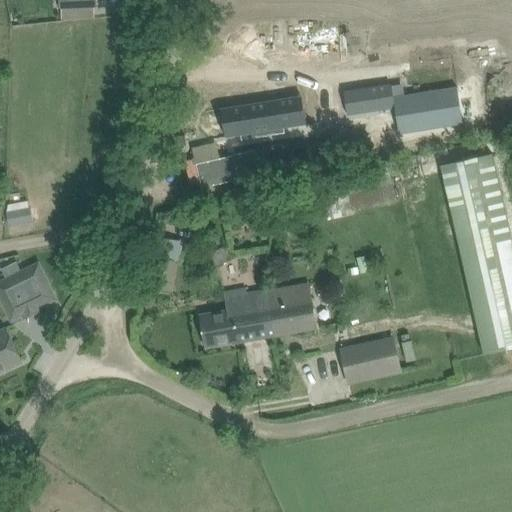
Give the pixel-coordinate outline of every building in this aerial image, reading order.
[(393,98),(391,84),(344,92),(348,115),(395,108),(393,98)] [(457,87),(393,98),(395,108),(399,134),(463,123),(457,87)] [(301,96),(221,110),(225,138),(306,124),(301,96)] [(185,135),(177,135),(178,145),(186,144),(185,135)] [(511,240),(493,155),(442,167),(483,354),(511,348),(511,240)] [(247,164),(188,176),(193,200),(251,188),(247,164)] [(346,209),(394,198),(388,173),(340,185),(346,209)] [(236,217),(251,214),(252,217),(274,213),(272,198),(250,202),(249,193),(232,196),(236,217)] [(6,205),(9,226),(33,222),(31,207),(23,208),(22,202),(6,205)] [(153,289),(168,292),(174,259),(158,257),(153,289)] [(3,280),(0,281),(0,301),(11,322),(22,316),(24,319),(29,317),(43,310),(41,307),(47,304),(57,299),(47,282),(45,278),(37,264),(21,272),(17,262),(2,269),(7,279),(3,280)] [(307,282),(264,290),(267,305),(269,304),(274,334),(315,327),(307,282)] [(267,305),(264,290),(246,293),(245,288),(223,292),(226,311),(198,315),(204,346),(274,334),(269,304),(267,305)] [(6,326),(0,329),(0,371),(22,361),(6,326)] [(392,337),(341,348),(349,382),(399,370),(392,337)]
